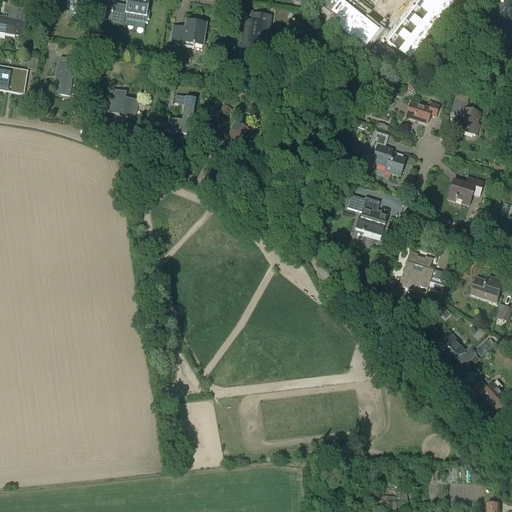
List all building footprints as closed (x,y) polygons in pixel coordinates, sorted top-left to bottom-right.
[(67,0),(66,12),(73,13),(73,15),(78,15),(78,14),(86,15),(88,0),(67,0)] [(148,8),(149,2),(135,0),(126,0),(125,7),(113,5),(113,10),(110,25),(124,27),(123,32),(143,35),(145,24),(147,25),(147,22),(148,22),(149,18),(148,18),(150,9),(148,8)] [(392,45),(361,21),(364,15),(345,0),(327,0),(329,2),(322,10),(336,21),(331,27),(345,38),(344,40),(353,47),(376,66),(381,58),(382,59),(383,59),(384,60),(386,60),(388,61),(389,61),(391,61),(393,60),(394,60),(397,59),(398,58),(400,57),(401,55),(409,61),(456,0),(420,0),(415,7),(420,11),(414,18),(409,15),(404,21),(409,25),(403,33),(398,29),(393,35),(398,38),(392,45)] [(0,18),(0,39),(4,40),(5,35),(22,38),(27,11),(4,7),(3,13),(9,14),(9,19),(0,18)] [(511,10),(505,7),(494,28),(506,34),(511,24),(511,10)] [(91,33),(103,35),(105,26),(107,11),(95,9),(93,24),(91,33)] [(245,31),(240,62),(244,63),(245,58),(262,61),(264,50),(260,49),(262,39),(266,40),(269,19),(253,16),(250,31),(245,31)] [(173,28),(171,42),(183,44),(182,48),(194,50),(194,46),(202,47),(206,26),(186,22),(185,30),(173,28)] [(38,61),(29,59),(27,70),(36,72),(38,61)] [(57,65),(53,96),(69,98),(73,68),(76,68),(77,61),(60,59),(60,65),(57,65)] [(27,73),(0,68),(0,90),(7,92),(8,87),(12,87),(11,93),(23,95),(27,73)] [(110,92),(107,111),(106,114),(120,117),(120,119),(134,121),(137,103),(123,101),(125,95),(110,92)] [(181,122),(174,121),(165,119),(163,132),(172,134),(172,135),(186,137),(187,132),(193,133),(196,119),(192,118),(195,101),(175,97),(174,105),(183,107),(181,122)] [(454,100),(450,114),(463,117),(461,123),(459,130),(476,135),(478,128),(476,127),(479,116),(465,112),(467,104),(454,100)] [(431,105),(429,110),(410,104),(406,119),(427,126),(429,117),(435,119),(438,107),(431,105)] [(230,111),(223,107),(215,123),(222,127),(230,111)] [(250,133),(235,124),(223,146),(238,155),(250,133)] [(392,152),(384,149),(388,138),(375,134),(371,148),(376,150),(372,165),(386,169),(384,174),(399,178),(405,161),(391,156),(392,152)] [(467,179),(465,186),(453,182),(447,201),(455,204),(455,202),(461,203),(460,206),(468,208),(471,196),(478,198),(482,184),(467,179)] [(351,197),(347,211),(362,215),(361,219),(359,218),(355,230),(375,236),(376,236),(377,236),(378,235),(378,234),(380,228),(383,229),(387,217),(380,215),(380,217),(375,216),(376,214),(377,212),(379,204),(365,200),(364,202),(351,197)] [(428,286),(429,284),(431,278),(425,276),(426,272),(428,272),(431,262),(424,259),(424,261),(420,259),(419,259),(418,260),(417,261),(416,260),(417,256),(409,253),(403,273),(407,274),(406,276),(405,276),(404,276),(403,276),(402,277),(402,278),(401,278),(398,288),(417,294),(419,288),(423,289),(423,287),(426,288),(427,288),(427,287),(428,287),(428,286)] [(442,294),(447,277),(434,273),(431,284),(434,285),(432,291),(442,294)] [(471,296),(488,302),(490,297),(497,300),(503,283),(494,280),(492,285),(476,280),(471,296)] [(444,308),(438,313),(445,320),(450,315),(444,308)] [(507,322),(511,310),(504,308),(501,320),(507,322)] [(448,338),(435,350),(450,366),(457,360),(458,361),(458,362),(463,367),(465,365),(475,356),(470,350),(465,355),(464,353),(455,344),(457,343),(451,336),(448,338)] [(487,342),(481,348),(485,353),(494,345),(490,340),(488,343),(487,342)] [(493,385),(487,390),(480,382),(470,391),(479,400),(482,397),(496,412),(508,401),(499,391),(502,388),(497,382),(494,385),(493,385)] [(449,480),(459,480),(458,470),(449,470),(449,480)] [(396,510),(395,498),(371,496),(371,509),(396,511),(396,510)]
